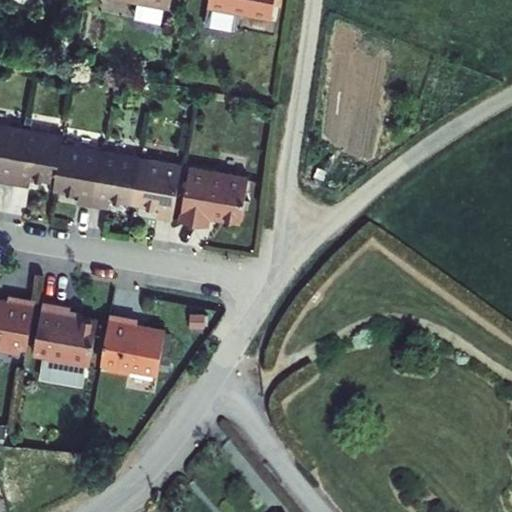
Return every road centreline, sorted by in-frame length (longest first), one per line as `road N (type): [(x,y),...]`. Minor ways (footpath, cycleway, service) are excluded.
road 1 (unclassified): [(272,285),(372,189),(511,96)]
road 2 (residential): [(95,511),(156,459),(272,285)]
road 3 (track): [(272,285),(314,0)]
road 4 (residential): [(0,236),(272,285)]
